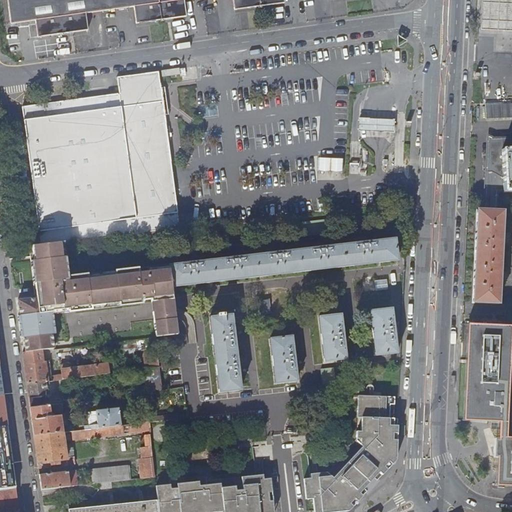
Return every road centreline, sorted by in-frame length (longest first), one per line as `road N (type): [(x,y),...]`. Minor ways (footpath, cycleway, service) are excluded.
road 1 (secondary): [(450,485),(436,440),(456,0)]
road 2 (secondary): [(434,21),(413,457),(419,499)]
road 3 (residential): [(0,74),(434,21)]
road 4 (residential): [(33,511),(0,266)]
road 5 (unknown): [(16,73),(30,202)]
